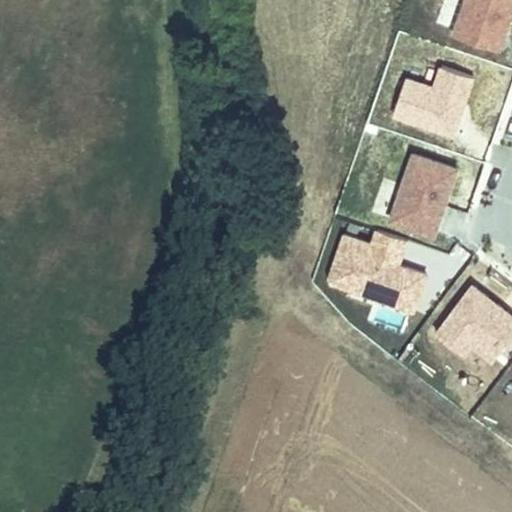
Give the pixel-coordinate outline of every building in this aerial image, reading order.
[(511,0),(458,0),(450,28),(499,44),(511,3),(511,0)] [(453,133),(473,74),(436,63),(430,81),(402,71),(390,111),(453,133)] [(457,165),(410,147),(387,214),(433,231),(457,165)] [(371,236),(341,228),(333,255),(313,250),(306,275),(416,307),(428,268),(401,260),(409,235),(374,225),(371,236)] [(511,331),(511,310),(472,280),(434,328),(463,351),(471,341),(492,356),(511,331)]
